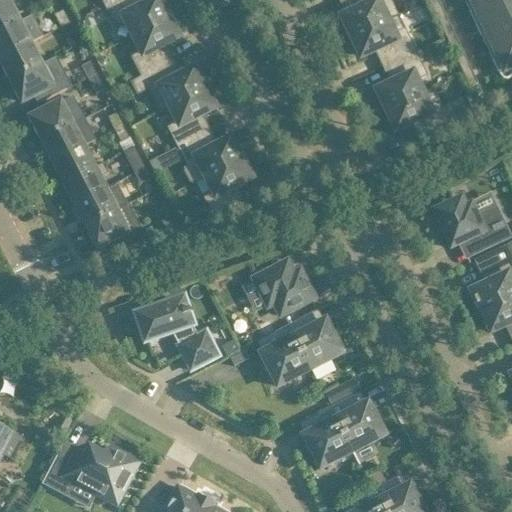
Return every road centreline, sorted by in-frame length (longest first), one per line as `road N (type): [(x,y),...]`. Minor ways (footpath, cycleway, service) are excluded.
road 1 (residential): [(479,511),(364,272),(370,236),(381,232),(392,241),(511,491)]
road 2 (residential): [(208,0),(289,161),(303,170),(333,161),(344,147),(342,125),(282,0)]
road 3 (residential): [(50,308),(123,401),(259,472),(299,511)]
